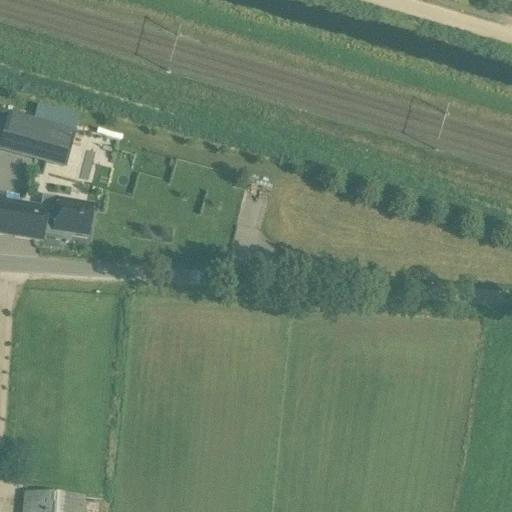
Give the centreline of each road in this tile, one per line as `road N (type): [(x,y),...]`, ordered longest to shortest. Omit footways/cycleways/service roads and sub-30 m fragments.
road 1 (unclassified): [(511,293),(0,265)]
road 2 (unclassified): [(511,44),(358,0)]
